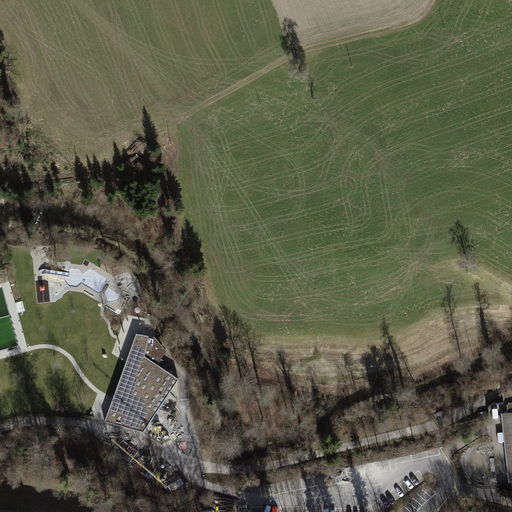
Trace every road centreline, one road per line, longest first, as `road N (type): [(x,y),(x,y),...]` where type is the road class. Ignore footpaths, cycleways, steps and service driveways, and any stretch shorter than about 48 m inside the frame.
road 1 (track): [(0,429),(84,424),(138,444),(191,477),(436,426)]
road 2 (residential): [(448,483),(438,463),(351,494),(263,502),(191,477)]
road 3 (track): [(432,0),(409,24),(329,39),(251,77)]
